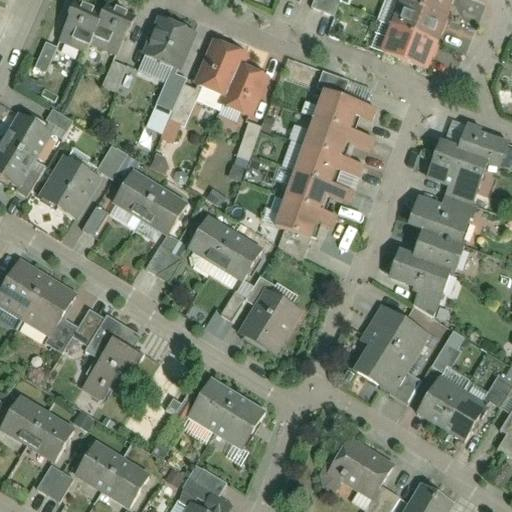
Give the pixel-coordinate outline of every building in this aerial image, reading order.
[(313,0),(310,10),(333,18),(339,0),(313,0)] [(384,0),(367,46),(424,68),(450,0),(384,0)] [(92,12),(63,8),(58,42),(89,46),(91,34),(116,37),(120,6),(94,2),(92,12)] [(189,35),(146,19),(133,51),(177,68),(189,35)] [(241,59),(201,43),(185,85),(224,100),(221,109),(255,122),(269,86),(236,73),(241,59)] [(31,71),(44,77),(56,49),(44,44),(31,71)] [(112,63),(100,88),(115,94),(127,69),(112,63)] [(350,111),(308,96),(267,217),(306,230),(308,224),(330,231),(334,218),(313,212),(320,195),(340,202),(345,189),(324,182),(329,169),(349,176),(355,162),(334,155),(339,139),(360,146),(365,133),(344,125),(350,111)] [(0,184),(11,191),(47,130),(15,111),(0,137),(0,184)] [(232,181),(246,184),(257,128),(243,125),(232,181)] [(453,278),(487,178),(493,180),(506,141),(460,126),(451,151),(429,143),(414,186),(434,192),(431,202),(412,195),(400,232),(420,238),(412,261),(385,252),(375,282),(408,293),(402,311),(432,321),(447,275),(453,278)] [(101,176),(61,151),(34,195),(74,220),(101,176)] [(179,201),(122,167),(103,198),(160,232),(179,201)] [(81,232),(93,239),(107,217),(94,209),(81,232)] [(261,250),(201,215),(183,246),(243,281),(261,250)] [(169,286),(182,261),(173,257),(180,244),(164,236),(145,274),(169,286)] [(0,317),(44,346),(71,306),(7,264),(0,274),(0,317)] [(293,303),(260,285),(232,335),(264,354),(293,303)] [(231,324),(243,302),(231,296),(220,318),(231,324)] [(381,398),(426,327),(380,299),(336,370),(381,398)] [(143,349),(89,317),(74,342),(98,356),(76,394),(106,411),(143,349)] [(478,406),(426,374),(403,412),(455,444),(478,406)] [(257,413),(205,380),(183,414),(235,447),(257,413)] [(68,431),(12,394),(0,412),(0,434),(47,465),(68,431)] [(511,397),(480,452),(511,470),(511,467),(511,397)] [(141,476),(80,440),(62,470),(122,506),(141,476)] [(381,469),(338,444),(316,482),(359,507),(381,469)] [(35,492),(58,505),(72,481),(48,468),(35,492)] [(440,511),(443,509),(410,488),(394,511),(440,511)] [(200,511),(185,503),(180,511),(200,511)]
